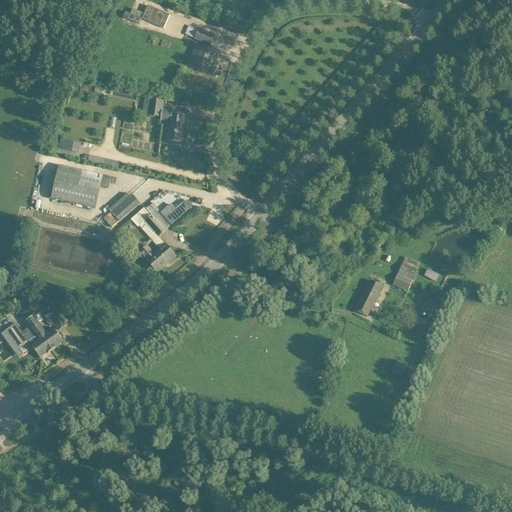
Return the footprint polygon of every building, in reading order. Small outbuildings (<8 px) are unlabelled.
[(126,12),(124,17),(136,23),(139,24),(142,19),(155,25),(164,29),(169,16),(148,6),(144,14),(133,9),(131,14),(126,12)] [(192,61),(206,67),(218,38),(191,27),(188,34),(201,39),(192,61)] [(172,92),(170,99),(177,102),(180,95),(172,92)] [(151,100),(149,116),(162,118),(161,121),(172,122),(170,142),(172,142),(171,143),(176,144),(176,145),(178,145),(178,144),(180,144),(180,143),(182,143),(185,116),(175,115),(173,114),(174,109),(163,108),(164,101),(151,100)] [(61,139),(59,148),(77,153),(79,154),(81,144),(61,139)] [(100,188),(103,176),(59,166),(52,199),(96,209),(100,188)] [(112,213),(119,221),(140,203),(132,195),(112,213)] [(172,224),(190,208),(186,202),(176,211),(172,205),(162,213),(172,224)] [(166,231),(147,209),(145,207),(132,220),(138,227),(140,226),(160,249),(154,254),(147,246),(145,248),(145,247),(142,248),(140,249),(139,252),(139,255),(141,257),(144,258),(145,257),(147,260),(147,261),(152,267),(145,273),(151,280),(158,273),(158,272),(176,256),(170,249),(166,244),(159,236),(166,231)] [(408,293),(416,270),(402,264),(392,287),(408,293)] [(440,277),(428,271),(424,278),(436,284),(440,277)] [(383,287),(380,285),(371,281),(356,311),(368,317),(383,287)] [(59,330),(65,325),(57,314),(51,319),(46,321),(50,327),(54,324),(59,330)] [(35,327),(40,324),(34,316),(25,322),(29,327),(38,339),(31,345),(34,349),(40,358),(52,350),(35,327)] [(423,328),(426,322),(418,318),(416,321),(419,326),(423,328)] [(34,349),(31,345),(16,324),(13,326),(5,331),(23,357),(34,349)] [(47,334),(40,324),(35,327),(52,350),(64,341),(54,328),(47,334)] [(394,374),(402,378),(408,366),(399,362),(394,374)]
